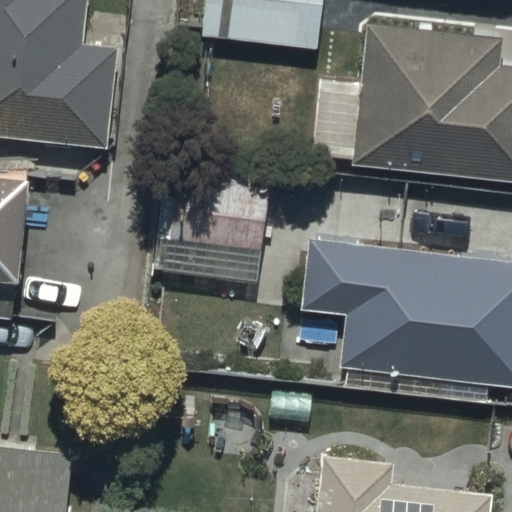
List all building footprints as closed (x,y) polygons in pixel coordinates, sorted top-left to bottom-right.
[(0,0),(0,126),(110,138),(121,33),(82,29),(85,0),(0,0)] [(323,0),(205,0),(203,24),(318,39),(323,0)] [(506,29),(369,15),(351,152),(511,172),(511,54),(503,53),(506,29)] [(27,155),(0,153),(0,302),(11,304),(27,155)] [(267,175),(178,166),(173,226),(261,233),(267,175)] [(511,261),(315,237),(305,310),(350,316),(343,368),(511,389),(511,261)] [(0,511),(62,511),(69,444),(0,437),(0,511)] [(322,511),(493,511),(494,499),(394,489),(396,468),(326,464),(322,511)]
